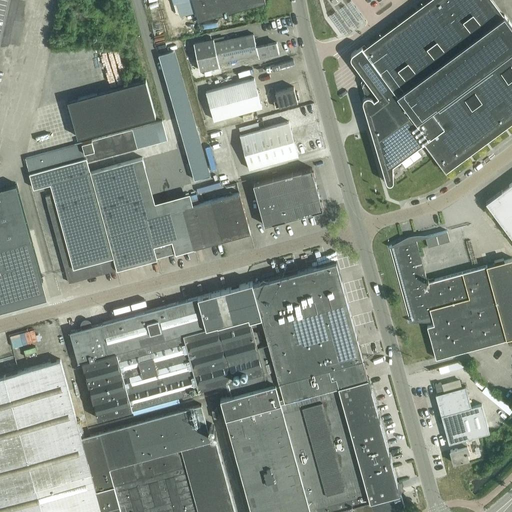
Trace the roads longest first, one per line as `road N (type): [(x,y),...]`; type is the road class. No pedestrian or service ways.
road 1 (residential): [(358,229),(0,327)]
road 2 (unclassified): [(431,494),(358,229)]
road 3 (unclassified): [(358,229),(298,0)]
road 4 (unknown): [(138,0),(174,139),(168,158),(154,164)]
road 5 (residential): [(511,153),(448,201),(358,229)]
